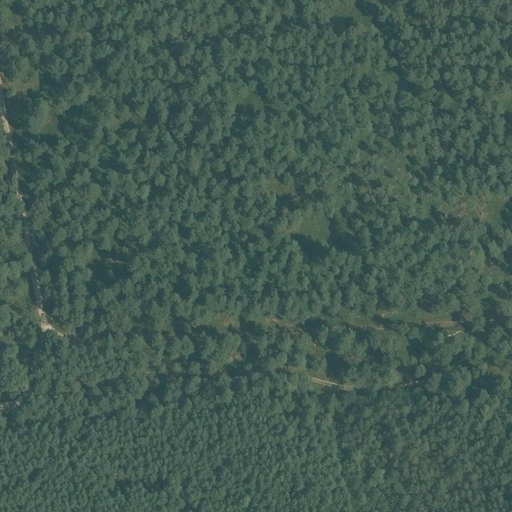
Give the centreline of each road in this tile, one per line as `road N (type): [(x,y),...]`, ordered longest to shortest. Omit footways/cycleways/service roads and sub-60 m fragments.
road 1 (track): [(0,38),(511,26)]
road 2 (unknown): [(20,401),(147,382),(367,386),(511,374)]
road 3 (track): [(77,342),(511,323)]
road 4 (track): [(0,89),(50,330)]
